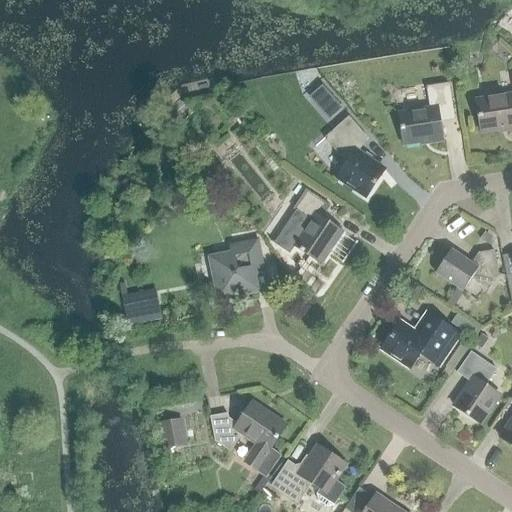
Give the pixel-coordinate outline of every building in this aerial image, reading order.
[(511,131),(511,76),(511,77),(511,81),(511,94),(475,100),(480,134),(506,130),(506,132),(511,131)] [(428,144),(442,142),(439,122),(454,120),(448,84),(426,87),(429,109),(398,113),(403,146),(428,142),(428,144)] [(322,113),(334,102),(321,87),(309,98),(322,113)] [(348,103),(363,122),(375,112),(360,93),(348,103)] [(340,108),(334,102),(322,113),(328,119),(340,108)] [(358,152),(367,139),(348,117),(324,138),(346,164),(336,178),(365,198),(384,170),(358,152)] [(271,242),(270,243),(289,255),(294,248),(320,265),(342,233),(321,219),(329,207),(305,191),(292,210),(295,212),(274,244),(271,242)] [(251,271),(263,269),(257,240),(228,245),(230,257),(212,261),(216,279),(212,280),(216,301),(237,297),(236,293),(255,289),(251,271)] [(462,292),(470,279),(487,290),(497,275),(493,251),(478,253),(470,264),(450,250),(434,273),(462,292)] [(123,283),(117,284),(125,321),(159,314),(154,289),(126,295),(123,283)] [(445,303),(450,295),(442,289),(436,297),(445,303)] [(419,355),(438,368),(460,337),(426,314),(413,333),(398,323),(380,350),(409,369),(419,355)] [(480,331),(457,315),(450,325),(474,341),(480,331)] [(481,351),(487,341),(481,336),(474,346),(481,351)] [(479,425),(498,396),(484,387),(495,370),(470,353),(456,373),(469,382),(452,407),(479,425)] [(511,402),(511,417),(498,438),(511,447),(511,398),(510,401),(511,402)] [(240,435),(256,445),(244,462),(266,477),(280,456),(269,449),(285,426),(251,403),(236,425),(227,419),(226,414),(209,417),(214,442),(229,452),(240,435)] [(158,423),(163,450),(186,446),(181,419),(158,423)] [(334,481),(344,466),(316,446),(300,471),(286,462),(270,487),(297,505),(310,485),(318,490),(315,494),(316,502),(325,507),(332,506),(344,488),(334,481)] [(358,489),(342,511),(399,511),(375,495),(372,498),(358,489)]
